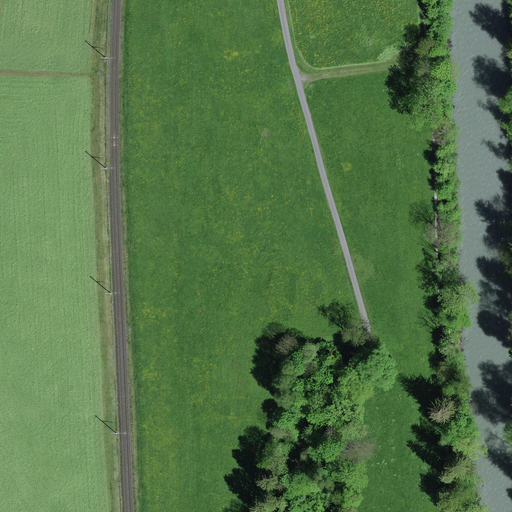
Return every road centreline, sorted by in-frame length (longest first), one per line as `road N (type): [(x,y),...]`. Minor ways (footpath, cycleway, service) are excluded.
road 1 (track): [(280,0),(369,335),(359,370),(322,400),(296,455),(308,511)]
road 2 (track): [(296,78),(427,61)]
